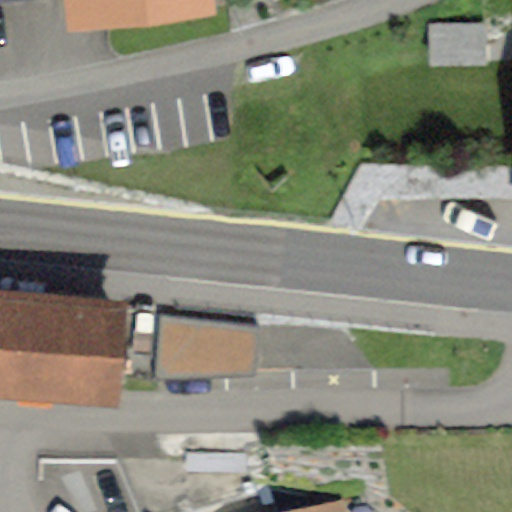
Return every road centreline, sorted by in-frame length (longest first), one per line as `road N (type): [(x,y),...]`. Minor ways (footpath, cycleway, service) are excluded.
road 1 (primary): [(511,281),(0,225)]
road 2 (residential): [(395,0),(276,37),(0,97)]
